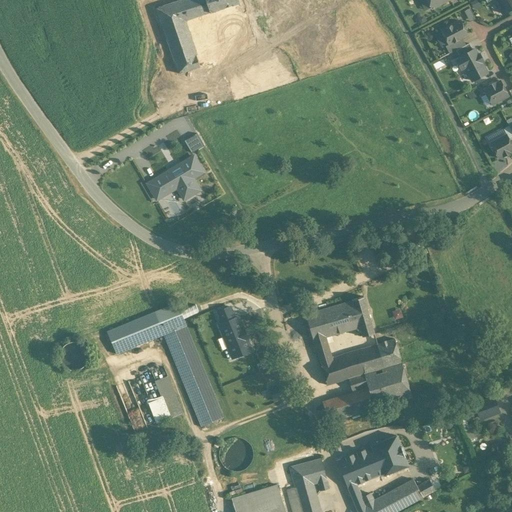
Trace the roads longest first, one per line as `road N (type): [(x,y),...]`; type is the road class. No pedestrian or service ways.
road 1 (residential): [(264,251),(176,250),(139,233),(87,183),(0,58)]
road 2 (track): [(343,0),(72,163)]
road 3 (residential): [(349,511),(287,355),(264,251)]
road 4 (residential): [(511,169),(462,206),(264,251)]
